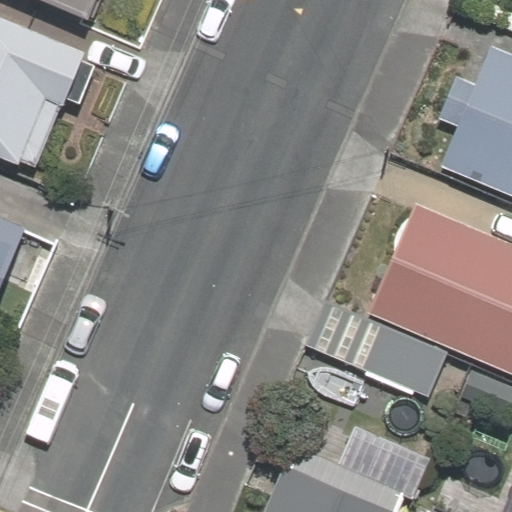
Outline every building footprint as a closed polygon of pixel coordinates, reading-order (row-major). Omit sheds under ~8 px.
[(16,0),(101,36),(116,0),(16,0)] [(0,174),(35,189),(91,60),(0,21),(0,174)] [(450,132),(434,169),(511,203),(511,50),(484,38),(470,71),(458,65),(432,124),(450,132)] [(511,244),(411,200),(359,316),(511,384),(511,244)] [(0,269),(19,226),(0,217),(0,269)] [(253,511),(396,511),(417,464),(346,432),(334,459),(286,438),(253,511)] [(416,511),(443,511),(421,502),(416,511)]
